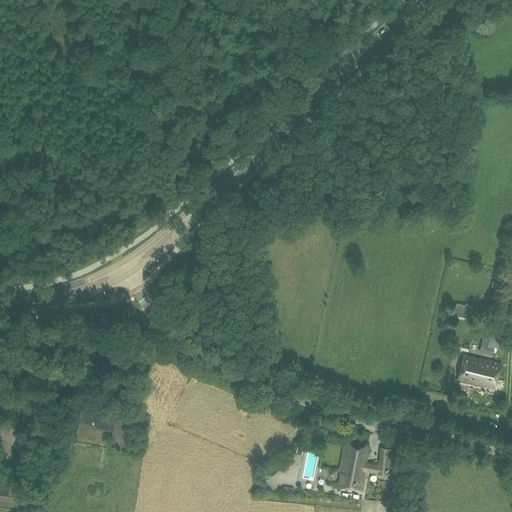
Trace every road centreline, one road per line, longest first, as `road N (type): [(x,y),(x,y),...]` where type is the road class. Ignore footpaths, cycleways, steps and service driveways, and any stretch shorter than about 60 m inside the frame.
road 1 (unclassified): [(137,289),(183,344),(260,383),(359,420),(511,458)]
road 2 (secondary): [(123,271),(416,0)]
road 3 (secondary): [(0,302),(67,293),(123,271)]
